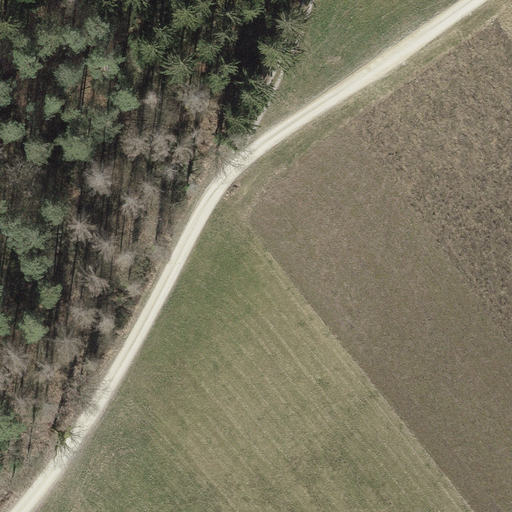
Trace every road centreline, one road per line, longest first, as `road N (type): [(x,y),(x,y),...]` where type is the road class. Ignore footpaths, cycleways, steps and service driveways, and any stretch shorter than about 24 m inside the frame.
road 1 (track): [(8,511),(39,478),(194,207),(281,127),(468,0)]
road 2 (track): [(301,0),(194,207)]
